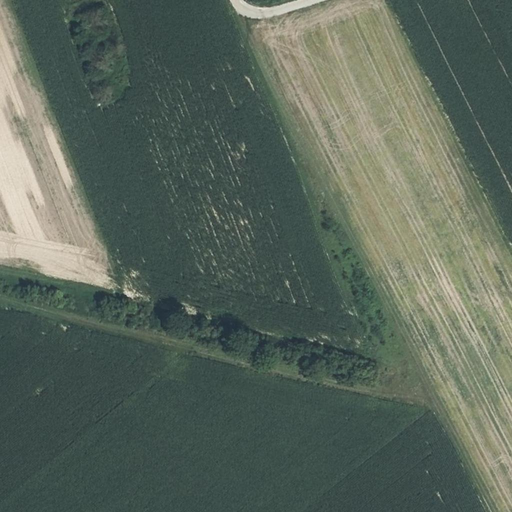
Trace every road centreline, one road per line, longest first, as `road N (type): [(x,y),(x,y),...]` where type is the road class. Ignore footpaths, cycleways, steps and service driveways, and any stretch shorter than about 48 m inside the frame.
road 1 (track): [(310,0),(270,13),(239,6),(262,67),(439,402)]
road 2 (track): [(439,402),(88,320),(0,288)]
road 3 (track): [(439,402),(495,511)]
